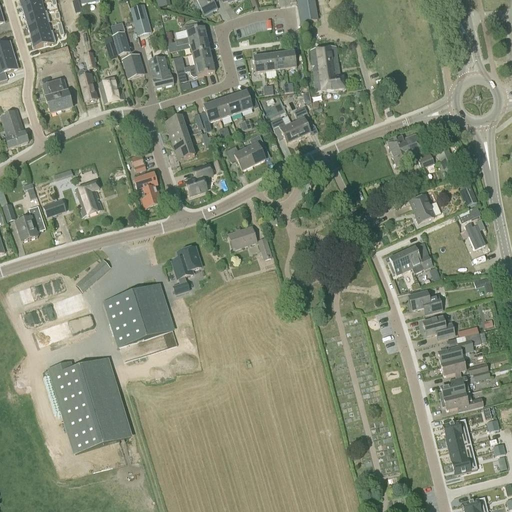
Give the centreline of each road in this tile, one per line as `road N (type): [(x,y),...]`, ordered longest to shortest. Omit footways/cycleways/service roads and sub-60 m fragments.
road 1 (residential): [(446,511),(398,314),(325,153)]
road 2 (unknown): [(257,188),(281,206),(286,224),(340,253),(336,314),(382,511)]
road 3 (residential): [(141,119),(229,81),(220,39),(227,26),(291,12)]
road 4 (residential): [(0,272),(179,223)]
road 5 (residential): [(179,223),(325,153)]
road 6 (residential): [(40,149),(8,0)]
road 7 (tertiary): [(511,275),(483,126)]
road 8 (residential): [(325,153),(450,107)]
road 9 (track): [(159,511),(122,386)]
